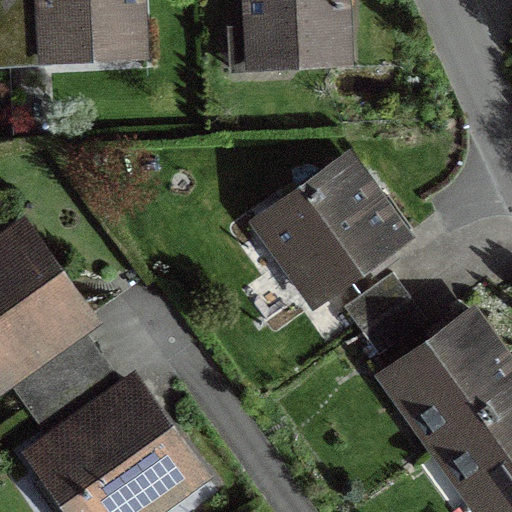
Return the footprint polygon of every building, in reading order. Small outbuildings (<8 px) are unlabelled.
[(42,0),(47,52),(135,48),(132,0),(42,0)] [(338,0),(247,0),(249,30),(228,31),(230,71),(284,69),(283,57),(341,54),(338,0)] [(310,300),(312,303),(401,239),(370,196),(365,199),(343,169),(265,225),(315,297),(310,300)] [(0,247),(0,380),(84,321),(21,233),(0,247)] [(414,309),(407,298),(399,287),(389,274),(341,309),(358,333),(375,357),(424,322),(414,309)] [(511,511),(511,382),(497,361),(502,358),(471,314),(449,330),(381,379),(383,381),(389,377),(439,446),(428,453),(429,455),(429,456),(440,448),(486,511),(511,511)] [(73,511),(142,511),(194,475),(131,387),(34,456),(73,511)]
